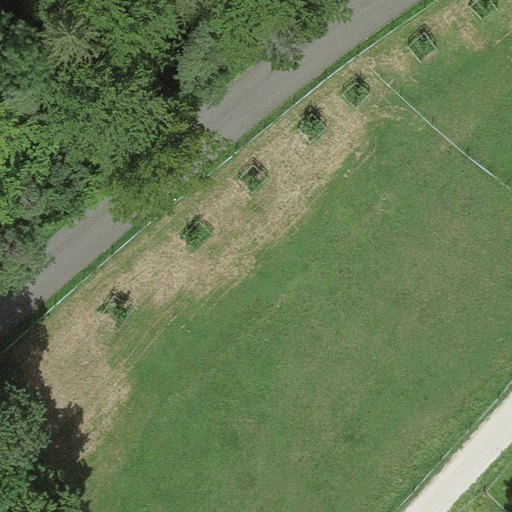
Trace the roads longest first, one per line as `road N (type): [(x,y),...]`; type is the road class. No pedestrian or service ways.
road 1 (unclassified): [(385,0),(0,292)]
road 2 (track): [(511,408),(413,511)]
